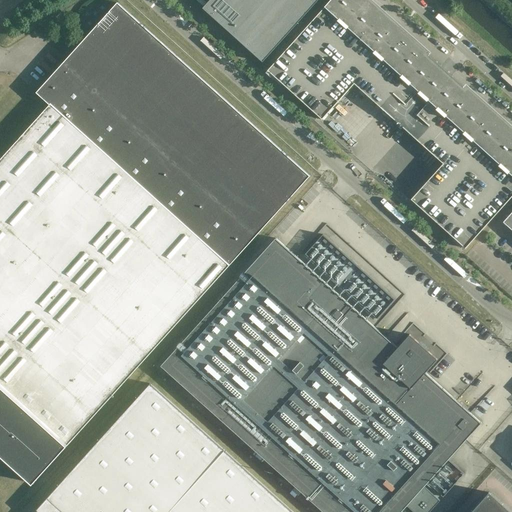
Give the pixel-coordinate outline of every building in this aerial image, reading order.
[(210,0),(203,8),(263,62),(318,0),(210,0)] [(511,130),(441,67),(366,0),(330,0),(269,68),(323,118),(356,82),(382,106),(444,162),(411,198),(466,247),(511,196),(511,130)] [(0,453),(33,483),(68,445),(230,265),(311,174),(118,1),(36,93),(50,105),(0,159),(0,453)] [(511,212),(503,222),(511,230),(511,212)] [(276,238),(161,366),(323,511),(401,511),(481,423),(425,373),(437,359),(409,334),(397,348),(276,238)] [(414,323),(409,332),(419,338),(424,329),(414,323)] [(293,511),(150,383),(37,510),(38,511),(37,511),(293,511)] [(487,462),(483,458),(476,466),(480,470),(487,462)] [(511,511),(489,492),(471,511),(511,511)]
